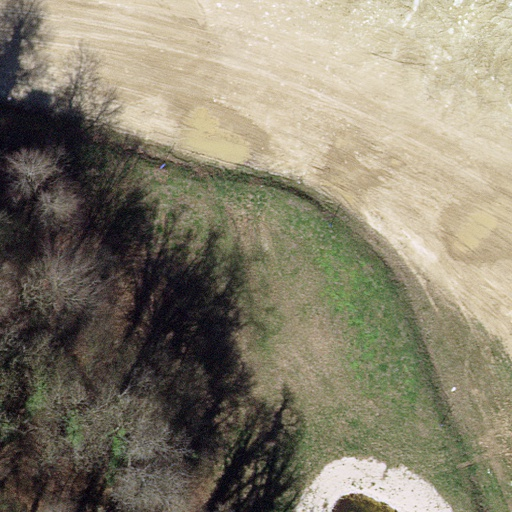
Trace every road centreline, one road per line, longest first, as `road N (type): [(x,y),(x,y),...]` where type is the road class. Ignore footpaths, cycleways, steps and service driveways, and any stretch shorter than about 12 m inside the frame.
road 1 (track): [(0,24),(164,38),(511,225)]
road 2 (track): [(418,175),(511,61)]
